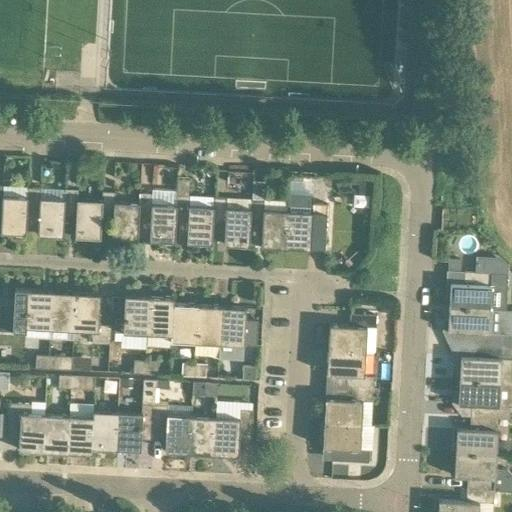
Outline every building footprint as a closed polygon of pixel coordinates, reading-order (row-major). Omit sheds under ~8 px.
[(358,179),(358,195),(370,196),(371,180),(358,179)] [(0,185),(0,232),(24,233),(25,229),(26,197),(2,195),(2,186),(0,185)] [(26,197),(25,229),(38,230),(37,234),(62,236),(62,230),(63,216),(64,199),(39,197),(40,188),(27,187),(26,197)] [(64,199),(63,216),(75,217),(75,231),(74,236),(99,238),(99,232),(100,218),(101,201),(76,199),(77,190),(64,189),(64,199)] [(101,201),(100,218),(112,218),(111,238),(136,240),(136,231),(137,203),(113,201),(114,192),(102,191),(101,201)] [(137,203),(136,231),(149,232),(149,240),(173,242),(175,204),(151,203),(151,194),(138,193),(138,203),(137,203)] [(175,204),(173,242),(211,244),(211,238),(212,224),(213,206),(188,205),(189,196),(177,196),(176,195),(175,204)] [(288,210),(286,248),(309,249),(309,247),(324,247),(325,230),(326,212),(326,204),(312,203),(313,196),(289,195),(288,210)] [(213,206),(212,224),(224,224),(224,239),(223,244),(248,246),(248,244),(248,237),(250,208),(225,206),(226,198),(213,197),(213,206)] [(250,208),(248,237),(261,238),(261,245),(261,247),(284,248),(286,248),(288,210),(263,208),(263,200),(250,200),(250,208)] [(446,257),(446,270),(460,270),(461,258),(446,257)] [(448,306),(488,308),(505,309),(506,272),(463,270),(462,283),(449,282),(448,306)] [(48,328),(50,292),(14,289),(13,305),(0,304),(0,331),(25,333),(25,328),(48,329),(48,328)] [(71,329),(73,293),(50,292),(48,328),(71,329)] [(73,293),(71,329),(88,331),(91,343),(108,344),(109,325),(96,325),(98,294),(73,293)] [(115,318),(114,332),(122,333),(147,334),(148,297),(124,295),(123,318),(115,318)] [(148,297),(147,334),(170,335),(172,304),(172,298),(148,297)] [(170,335),(170,341),(195,342),(196,306),(172,304),(170,335)] [(196,306),(195,342),(218,344),(220,307),(196,306)] [(447,318),(447,330),(474,331),(473,344),(500,346),(511,346),(511,334),(487,333),(488,308),(448,306),(447,318)] [(220,307),(218,344),(242,345),(255,346),(257,321),(244,320),(245,308),(220,307)] [(329,325),(327,350),(365,352),(366,327),(375,328),(376,315),(350,314),(349,314),(349,316),(349,326),(329,325)] [(511,382),(511,369),(511,346),(473,344),(473,355),(459,355),(458,379),(511,382)] [(327,350),(326,374),(346,376),(345,388),(372,389),(373,377),(363,376),(365,352),(327,350)] [(46,368),(47,355),(35,355),(34,368),(46,368)] [(47,355),(46,368),(70,370),(70,357),(47,355)] [(144,374),(144,361),(133,360),(132,373),(144,374)] [(144,361),(144,374),(155,374),(156,361),(144,361)] [(192,376),(193,364),(181,363),(180,376),(192,376)] [(193,364),(192,376),(204,377),(205,364),(193,364)] [(253,380),(254,366),(242,365),(241,379),(253,380)] [(68,387),(69,373),(58,373),(57,386),(68,387)] [(69,373),(68,387),(93,388),(94,375),(69,373)] [(119,377),(119,379),(118,386),(131,387),(132,379),(132,378),(119,377)] [(509,418),(511,382),(458,379),(457,403),(470,403),(469,416),(496,418),(509,418)] [(154,404),(155,388),(155,380),(142,380),(140,413),(116,412),(114,449),(138,450),(138,438),(151,439),(152,431),(154,404)] [(168,389),(168,381),(155,380),(155,388),(168,389)] [(214,396),(215,383),(192,382),(191,394),(214,396)] [(325,399),(323,423),(361,425),(362,401),(371,402),(372,389),(345,388),(335,387),(335,400),(325,399)] [(7,403),(5,438),(18,438),(17,449),(41,451),(43,413),(30,413),(31,404),(20,404),(7,403)] [(187,453),(190,416),(166,414),(166,405),(154,404),(152,431),(165,432),(163,452),(187,453)] [(214,417),(212,454),(236,456),(237,443),(250,444),(252,410),(251,410),(239,409),(239,418),(215,417),(214,417)] [(114,449),(116,412),(92,410),(92,416),(90,448),(114,449)] [(43,413),(41,451),(65,452),(67,415),(43,413)] [(67,415),(65,452),(90,453),(90,448),(92,416),(67,415)] [(212,454),(214,417),(190,416),(187,453),(212,454)] [(455,427),(454,452),(494,454),(496,418),(469,416),(469,428),(455,427)] [(323,423),(322,448),(332,448),(332,460),(368,462),(368,454),(368,450),(359,450),(360,427),(361,425),(323,423)] [(493,469),(494,454),(454,452),(453,475),(466,475),(466,488),(492,490),(511,490),(511,474),(507,469),(493,469)] [(491,501),(492,490),(466,488),(465,500),(436,498),(435,511),(476,511),(477,500),(491,501)]
